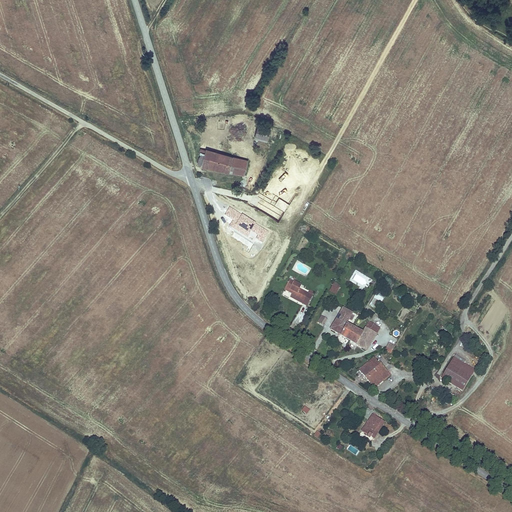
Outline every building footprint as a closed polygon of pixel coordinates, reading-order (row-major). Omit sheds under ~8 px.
[(270,128),(257,124),(253,137),(266,141),(270,128)] [(206,168),(211,150),(205,148),(205,150),(204,153),(200,152),(196,164),(201,165),(200,166),(206,168)] [(206,168),(229,174),(230,164),(235,165),(237,157),(211,150),(206,168)] [(230,164),(229,174),(244,177),(248,160),(237,157),(235,165),(230,164)] [(356,269),(349,280),(365,291),(372,280),(356,269)] [(300,285),(288,280),(283,290),(291,294),(289,298),(298,302),(299,300),(308,304),(313,293),(309,290),(307,293),(299,289),(300,285)] [(340,286),(334,282),(328,291),(335,295),(340,286)] [(348,334),(352,327),(346,323),(352,313),(342,307),(329,330),(349,341),(352,336),(348,334)] [(327,320),(320,316),(316,323),(322,327),(327,320)] [(366,351),(379,329),(368,322),(362,332),(352,327),(348,334),(352,336),(349,341),(366,351)] [(390,354),(394,346),(388,343),(384,351),(390,354)] [(450,362),(471,375),(474,370),(452,357),(450,362)] [(358,370),(373,389),(389,376),(379,362),(377,363),(373,358),(358,370)] [(440,378),(461,391),(471,375),(450,362),(440,378)] [(309,411),(304,407),(301,411),(306,415),(309,411)] [(384,423),(371,414),(360,431),(367,435),(366,437),(369,439),(370,438),(373,440),(384,423)] [(317,430),(313,436),(317,439),(321,434),(317,430)]
